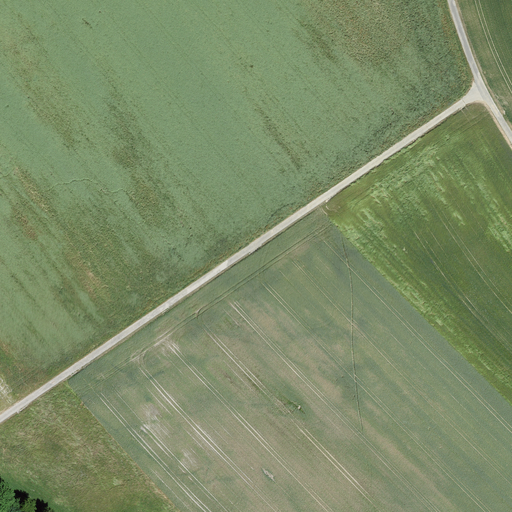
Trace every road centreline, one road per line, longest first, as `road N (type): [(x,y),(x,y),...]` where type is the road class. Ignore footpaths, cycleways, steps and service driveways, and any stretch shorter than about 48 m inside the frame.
road 1 (track): [(0,419),(481,90)]
road 2 (track): [(449,0),(481,90),(511,140)]
